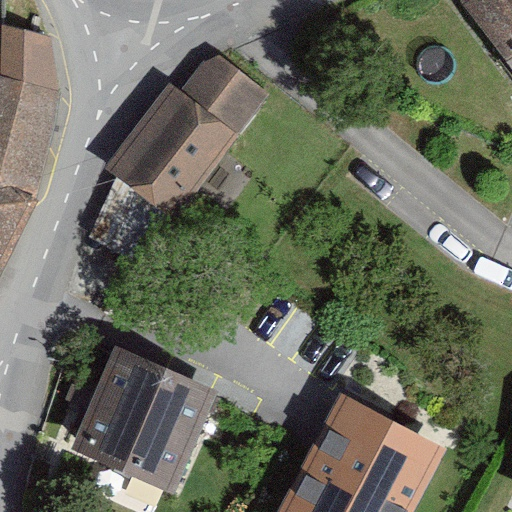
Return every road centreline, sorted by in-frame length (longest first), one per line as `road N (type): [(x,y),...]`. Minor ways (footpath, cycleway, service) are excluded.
road 1 (residential): [(0,363),(113,43)]
road 2 (residential): [(113,43),(243,17),(283,0)]
